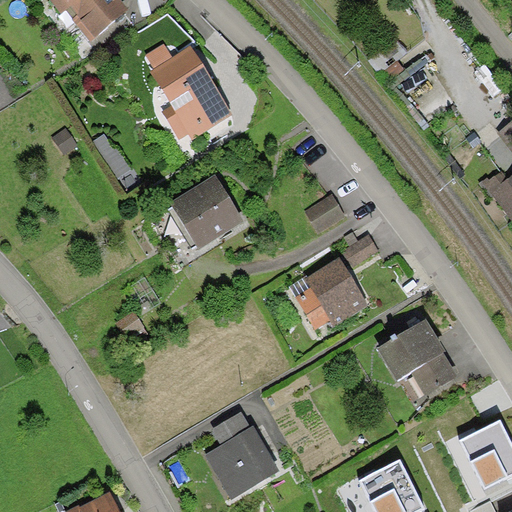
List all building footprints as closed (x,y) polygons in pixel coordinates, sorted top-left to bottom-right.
[(119,0),(50,0),(60,12),(64,9),(93,43),(129,11),(119,0)] [(156,69),(152,71),(174,106),(164,113),(181,140),(189,135),(192,140),(233,115),(191,48),(173,59),(164,44),(148,55),(156,69)] [(511,125),(499,135),(511,152),(511,125)] [(67,126),(52,136),(65,155),(80,145),(67,126)] [(106,133),(94,142),(119,178),(131,169),(106,133)] [(216,174),(166,204),(196,253),(246,223),(216,174)] [(511,180),(494,195),(511,216),(511,180)] [(332,191),(305,207),(320,230),(346,214),(332,191)] [(369,237),(343,252),(352,267),(378,252),(369,237)] [(306,277),(313,288),(299,297),(316,327),(331,318),(334,325),(368,305),(340,257),(306,277)] [(134,312),(113,325),(125,344),(145,332),(134,312)] [(427,317),(380,345),(401,381),(412,374),(425,397),(459,377),(444,353),(447,351),(427,317)] [(225,444),(205,455),(233,501),(283,471),(255,424),(252,426),(243,411),(216,428),(225,444)] [(511,480),(511,479),(511,445),(501,423),(461,442),(486,493),(511,480)] [(362,485),(376,511),(423,511),(398,466),(362,485)] [(119,511),(110,493),(83,507),(80,501),(63,510),(63,511),(119,511)] [(496,511),(491,501),(470,511),(496,511)]
